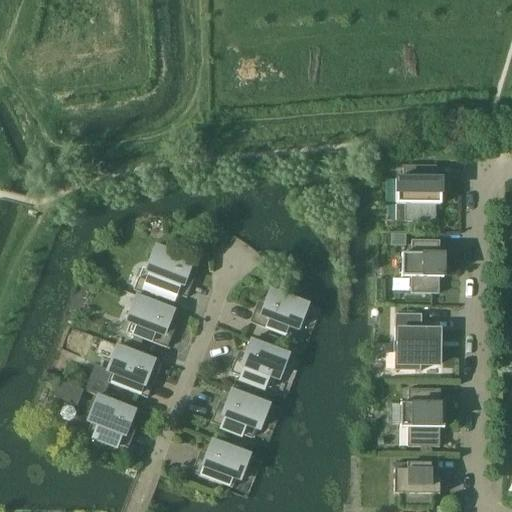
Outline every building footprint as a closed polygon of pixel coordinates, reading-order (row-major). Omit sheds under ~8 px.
[(440,206),(440,180),(435,180),(435,167),(402,167),(402,179),(396,179),(395,206),(395,223),(404,223),(435,223),(435,206),(440,206)] [(405,238),(390,238),(390,249),(405,249),(405,238)] [(410,278),(410,295),(438,295),(438,279),(443,279),(443,256),(438,255),(439,242),(411,242),(410,255),(401,255),(401,278),(410,278)] [(172,302),(175,295),(186,299),(190,287),(183,284),(192,261),(155,247),(145,271),(150,273),(146,282),(138,279),(133,292),(158,301),(159,297),(172,302)] [(298,330),(307,306),(269,291),(261,314),(254,311),(249,324),(289,339),(293,328),(298,330)] [(166,349),(171,337),(164,334),(173,312),(135,297),(126,321),(130,323),(126,334),(166,349)] [(437,366),(438,332),(420,331),(421,316),(394,315),(393,372),(420,372),(420,366),(437,366)] [(278,380),(288,356),(250,341),(241,364),(234,361),(230,374),(240,378),(238,382),(263,391),(264,387),(270,389),(274,378),(278,380)] [(160,364),(116,347),(107,371),(94,366),(84,392),(103,399),(108,385),(147,399),(151,387),(148,386),(152,377),(155,378),(160,364)] [(83,393),(59,384),(53,400),(77,409),(83,393)] [(443,429),(444,405),(439,405),(439,391),(408,390),(407,405),(399,404),(399,428),(407,429),(407,448),(439,449),(439,429),(443,429)] [(259,430),(268,406),(231,391),(222,414),(215,412),(210,424),(221,428),(219,432),(243,442),(245,437),(250,440),(255,428),(259,430)] [(115,450),(117,446),(127,450),(132,437),(125,435),(134,412),(96,397),(87,421),(92,423),(87,434),(93,436),(91,440),(115,450)] [(240,480),(249,456),(211,442),(202,464),(196,462),(191,474),(231,490),(235,479),(240,480)] [(438,496),(438,479),(430,479),(430,465),(406,465),(406,471),(393,471),(393,496),(398,496),(398,510),(431,510),(432,496),(438,496)]
